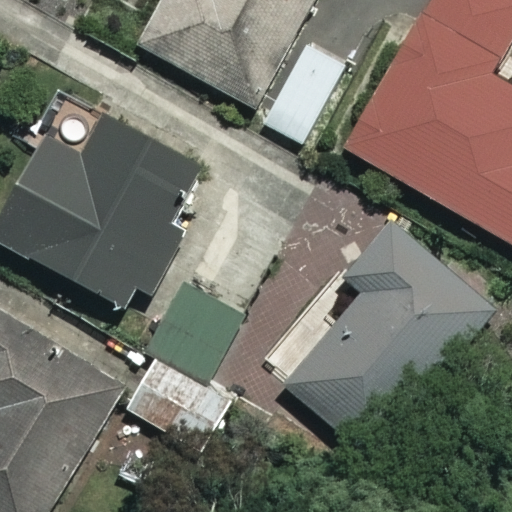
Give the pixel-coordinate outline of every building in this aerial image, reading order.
[(318,0),(175,0),(147,50),(257,111),(318,0)] [(511,65),(511,0),(444,0),(357,155),(511,242),(511,91),(501,85),(511,65)] [(353,69),(315,49),(275,129),(312,148),(353,69)] [(206,171),(112,125),(94,163),(53,143),(3,246),(146,316),(185,236),(177,232),(206,171)] [(511,323),(511,318),(399,227),(355,282),(373,296),(295,392),(392,471),(511,323)] [(250,315),(204,291),(163,368),(241,409),(311,277),(279,260),(250,315)] [(0,511),(23,511),(112,371),(0,301),(0,511)] [(241,409),(163,368),(137,418),(215,459),(241,409)]
